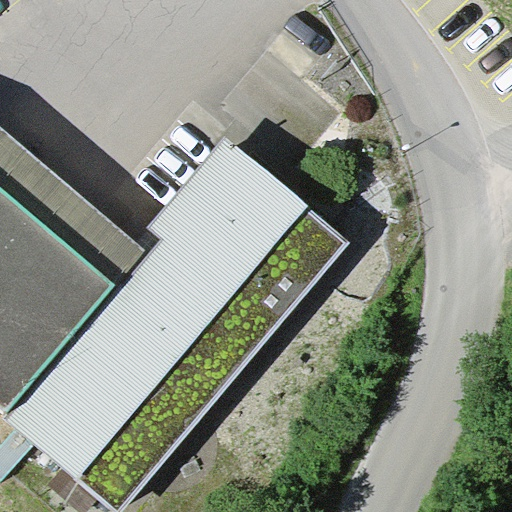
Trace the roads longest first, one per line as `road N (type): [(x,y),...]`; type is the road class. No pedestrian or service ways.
road 1 (unclassified): [(355,0),(425,103),(455,173),(463,249),(461,333),(386,511)]
road 2 (unknown): [(357,2),(235,86),(77,110),(0,94)]
